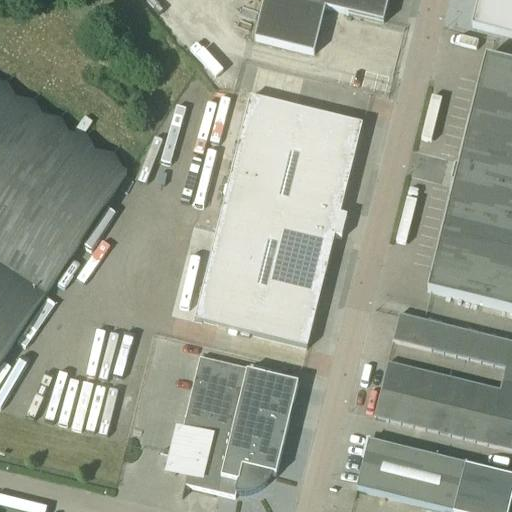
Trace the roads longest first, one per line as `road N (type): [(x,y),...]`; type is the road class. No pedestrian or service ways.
road 1 (unclassified): [(315,511),(444,0)]
road 2 (unclassified): [(135,511),(0,482)]
